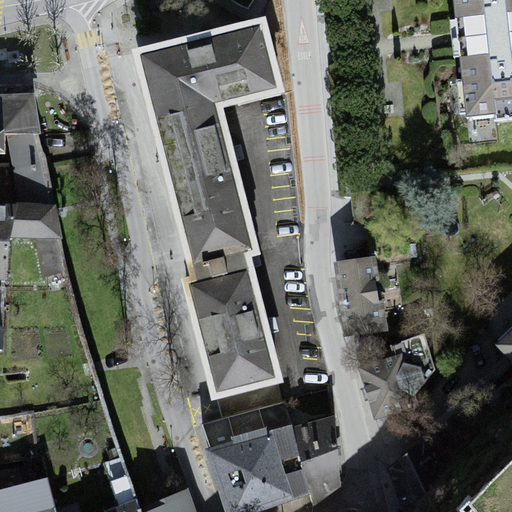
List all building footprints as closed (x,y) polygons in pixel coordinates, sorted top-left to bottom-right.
[(511,0),(455,0),(469,118),(511,112),(511,0)] [(267,19),(134,52),(192,277),(183,280),(213,399),(283,382),(252,257),(262,254),(225,109),(286,93),(267,19)] [(34,94),(0,95),(0,284),(5,285),(10,242),(10,239),(35,239),(55,240),(59,240),(36,135),(41,135),(34,94)] [(55,240),(35,239),(43,277),(62,273),(55,240)] [(388,331),(376,258),(334,262),(345,340),(388,331)] [(511,330),(496,345),(511,361),(511,330)] [(436,369),(425,335),(391,347),(393,355),(357,364),(375,420),(432,401),(426,379),(436,369)] [(211,448),(205,450),(224,511),(256,511),(310,494),(293,427),(285,402),(202,425),(211,448)] [(341,486),(334,416),(293,427),(310,494),(313,506),(341,486)] [(424,440),(389,467),(403,511),(412,511),(452,478),(424,440)] [(0,511),(55,511),(48,478),(0,490),(0,511)] [(169,497),(139,509),(140,511),(194,511),(187,489),(169,497)] [(139,508),(136,500),(118,507),(105,511),(140,511),(139,509),(139,508)]
